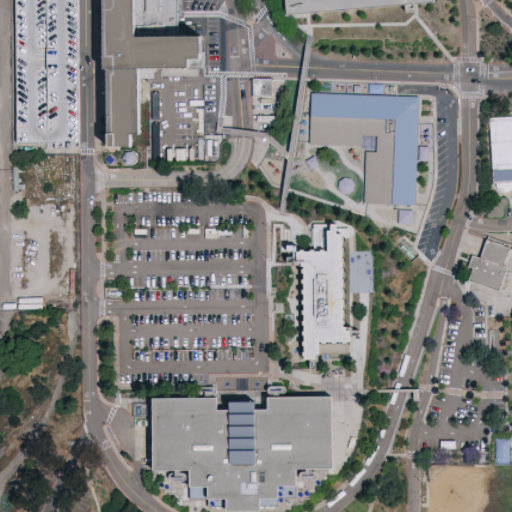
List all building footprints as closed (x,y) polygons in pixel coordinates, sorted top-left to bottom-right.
[(12,0),(77,0),(78,156),(13,156),(12,0)] [(104,0),(107,155),(131,155),(130,141),(139,141),(138,75),(187,74),(187,65),(201,65),(200,41),(133,42),(133,26),(178,25),(177,0),(104,0)] [(284,0),(432,0),(433,7),(309,17),(286,19),(284,0)] [(267,78),(249,78),(250,96),(267,96),(267,78)] [(382,83),(366,83),(366,94),(382,94),(382,83)] [(311,96),(418,99),(416,207),(364,206),(365,154),(376,154),(376,138),(362,138),(362,148),(309,147),(311,96)] [(489,120),(511,118),(511,172),(492,174),(489,120)] [(427,160),(427,146),(418,146),(418,160),(427,160)] [(168,222),(168,193),(133,194),(134,223),(168,222)] [(410,210),(396,209),(396,223),(410,224),(410,210)] [(299,253),(326,252),(325,230),(343,229),(345,328),(355,328),(356,358),(301,359),(299,253)] [(471,258),(463,281),(500,294),(509,269),(503,267),(509,250),(485,241),(479,260),(471,258)] [(151,399),(217,398),(217,410),(268,410),(268,398),(332,398),(332,468),(297,469),(297,500),(278,500),(278,507),(259,507),(259,511),(225,511),(225,501),(188,501),(188,472),(151,472),(151,399)]
